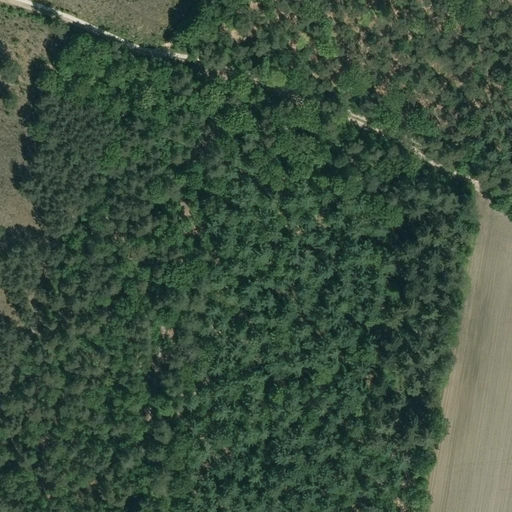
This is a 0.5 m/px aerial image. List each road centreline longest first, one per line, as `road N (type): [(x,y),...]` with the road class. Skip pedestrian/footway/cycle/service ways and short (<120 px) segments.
road 1 (track): [(127,511),(176,223),(180,155),(210,63)]
road 2 (track): [(0,439),(62,221),(114,119),(159,56)]
road 3 (track): [(159,56),(223,71),(511,186)]
road 4 (track): [(0,1),(159,56)]
